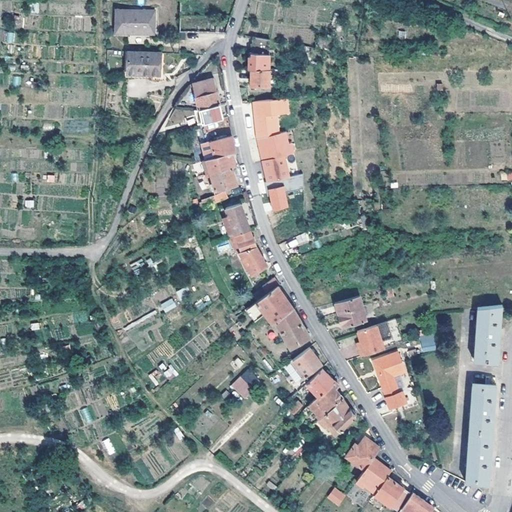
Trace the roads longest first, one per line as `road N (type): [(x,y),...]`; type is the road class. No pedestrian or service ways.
road 1 (residential): [(457,511),(398,456),(272,247),(234,76),(231,48),(245,0)]
road 2 (track): [(231,48),(203,62),(182,90),(103,250),(70,258),(0,254)]
road 3 (track): [(93,256),(105,60),(100,0)]
road 4 (track): [(0,442),(69,447),(146,496),(194,466),(210,465)]
